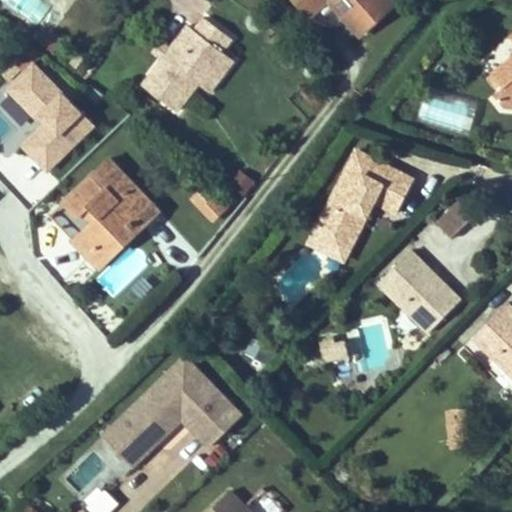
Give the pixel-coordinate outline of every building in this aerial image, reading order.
[(395,2),(392,0),(296,0),(304,8),(311,0),(330,0),(362,33),(395,2)] [(310,14),(325,0),(311,0),(304,8),(310,14)] [(223,51),(233,38),(205,17),(195,29),(189,25),(171,49),(164,58),(143,85),(177,111),(199,83),(223,51)] [(164,58),(171,49),(162,42),(155,51),(164,58)] [(210,91),(234,59),(223,51),(199,83),(210,91)] [(511,57),(489,76),(500,89),(495,93),(504,105),(511,98),(511,57)] [(97,125),(32,60),(19,73),(8,62),(0,71),(0,164),(6,171),(24,152),(47,175),(97,125)] [(475,102),(419,96),(417,121),(473,126),(475,102)] [(361,211),(368,197),(375,201),(398,212),(415,179),(357,150),(319,224),(332,231),(323,249),(344,260),(368,214),(361,211)] [(160,211),(109,158),(63,201),(78,216),(82,212),(92,222),(73,239),(100,268),(160,211)] [(246,198),(257,181),(238,169),(227,186),(246,198)] [(228,206),(208,185),(193,199),(214,220),(228,206)] [(368,214),(375,201),(368,197),(361,211),(368,214)] [(458,203),(439,222),(453,236),(473,217),(458,203)] [(323,249),(332,231),(319,224),(309,242),(323,249)] [(132,243),(94,277),(111,296),(149,262),(132,243)] [(444,293),(425,275),(431,269),(411,250),(379,283),(429,332),(461,299),(449,287),(444,293)] [(449,287),(431,269),(425,275),(444,293),(449,287)] [(511,307),(507,302),(473,337),(511,375),(511,307)] [(321,338),(320,361),(347,363),(349,340),(321,338)] [(251,342),(246,357),(266,364),(271,348),(251,342)] [(243,414),(186,356),(103,435),(133,467),(156,444),(148,436),(174,410),(182,419),(209,447),(243,414)] [(156,444),(182,419),(174,410),(148,436),(156,444)] [(90,511),(110,511),(119,502),(103,489),(86,508),(90,511)] [(251,511),(230,490),(207,511),(251,511)]
